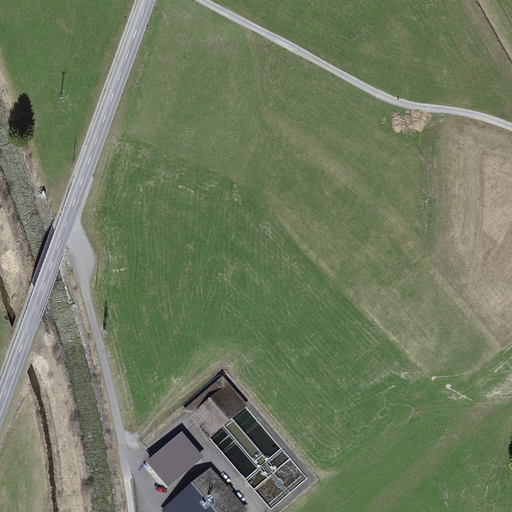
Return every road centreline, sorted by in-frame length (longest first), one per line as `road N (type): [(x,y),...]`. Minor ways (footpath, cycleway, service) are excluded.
road 1 (secondary): [(0,406),(150,0)]
road 2 (track): [(511,128),(404,105),(203,0)]
road 3 (track): [(71,208),(140,508)]
